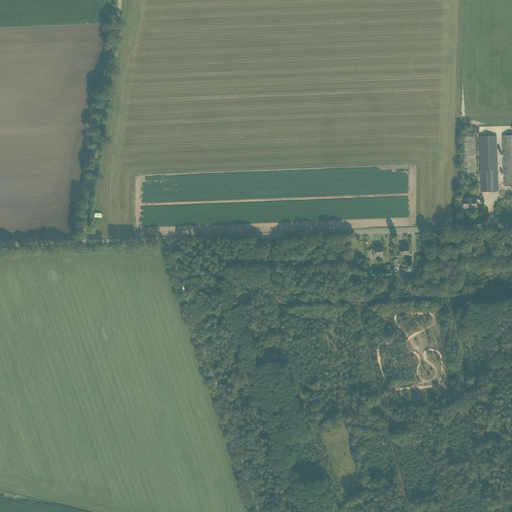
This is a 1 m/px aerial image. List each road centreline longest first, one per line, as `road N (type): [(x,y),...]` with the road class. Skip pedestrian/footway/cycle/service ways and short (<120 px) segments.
road 1 (unclassified): [(511,225),(0,245)]
road 2 (track): [(355,302),(399,327),(399,338),(378,348),(392,389),(427,388),(442,378),(437,351),(423,354),(436,371),(421,380),(420,358),(405,344),(433,323),(431,314),(394,318)]
road 3 (track): [(258,511),(166,238)]
road 4 (track): [(81,242),(118,0)]
